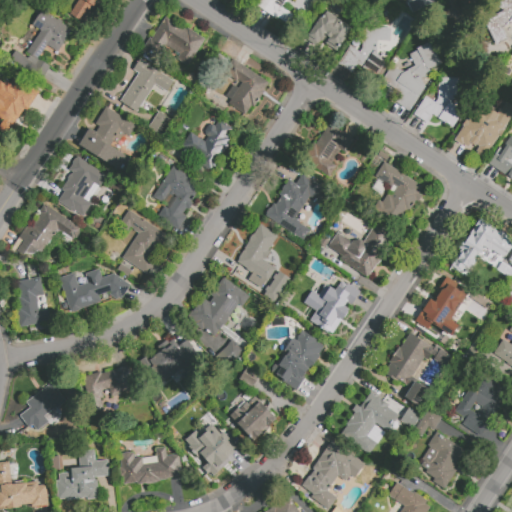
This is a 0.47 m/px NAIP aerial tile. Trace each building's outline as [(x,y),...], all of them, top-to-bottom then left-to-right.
[(70,14),(79,0),(99,0),(84,23),(70,14)] [(258,6),(261,0),(288,0),(283,8),(294,15),(287,25),(276,18),(275,19),(261,9),(261,8),(258,6)] [(437,0),(413,13),(406,1),(408,0),(437,0)] [(470,0),(465,3),(470,14),(448,24),(442,12),(451,8),(447,0),(470,0)] [(511,22),(502,26),(508,40),(495,45),(484,19),(503,11),(495,5),(498,0),(511,0),(511,22)] [(42,10),(56,19),(57,18),(64,23),(63,24),(72,30),(57,52),(47,44),(38,58),(50,66),(42,80),(10,59),(16,51),(28,58),(30,55),(26,52),(40,31),(32,25),(42,10)] [(309,36),(320,17),(322,18),(326,12),(350,27),(345,35),(346,36),(342,44),(340,42),(338,45),(340,46),(336,53),(309,36)] [(142,50),(150,38),(151,39),(166,17),(186,31),(188,28),(205,40),(187,66),(176,59),(180,53),(163,42),(153,58),(142,50)] [(377,40),(376,52),(385,63),(377,76),(357,64),(352,72),(339,63),(350,45),(360,51),(362,47),(363,26),(390,27),(390,41),(377,40)] [(421,79),(425,87),(409,111),(389,98),(395,89),(387,84),(385,80),(385,76),(390,66),(404,71),(415,66),(409,54),(418,50),(417,49),(431,42),(441,63),(431,68),(434,73),(421,79)] [(232,57),(270,84),(253,109),(250,107),(244,115),(228,104),(231,100),(226,96),(236,81),(222,72),(232,57)] [(139,73),(132,69),(139,59),(173,82),(166,92),(155,85),(135,114),(119,103),(139,73)] [(438,119),(432,128),(412,115),(426,96),(436,103),(438,99),(439,77),(462,78),(462,91),(453,91),(452,101),(456,106),(464,113),(453,129),(438,119)] [(0,81),(4,84),(6,81),(14,86),(19,78),(39,92),(27,111),(25,110),(7,136),(0,131),(0,124),(3,120),(0,118),(0,81)] [(511,105),(511,116),(484,158),(475,152),(479,147),(476,145),(475,147),(471,144),(467,149),(462,145),(461,146),(454,141),(464,126),(462,125),(465,119),(468,120),(480,102),(497,113),(503,103),(505,104),(506,102),(511,105)] [(95,124),(105,107),(135,126),(129,136),(123,133),(115,148),(132,159),(123,173),(78,143),(88,127),(95,131),(98,126),(95,124)] [(149,126),(159,111),(169,118),(159,133),(149,126)] [(214,127),(219,120),(233,128),(225,142),(230,145),(213,172),(197,162),(200,157),(182,145),(190,133),(205,142),(208,137),(207,137),(206,135),(205,133),(205,130),(206,128),(208,126),(210,125),(213,126),(214,127)] [(330,123),(354,139),(345,153),(340,149),(331,163),(336,166),(329,176),(302,159),(313,142),(316,144),(330,123)] [(511,178),(489,163),(499,147),(502,149),(510,136),(511,137),(511,178)] [(78,156),(106,176),(99,187),(92,183),(82,197),(92,204),(83,216),(72,208),(70,210),(58,202),(65,192),(61,189),(73,172),(69,169),(78,156)] [(384,162),(423,187),(419,193),(422,196),(419,201),(417,200),(409,212),(407,211),(398,225),(373,209),(379,201),(382,203),(392,188),(375,177),(384,162)] [(153,198),(173,166),(201,184),(190,202),(192,203),(188,210),(186,208),(183,214),(187,216),(179,228),(158,214),(164,205),(153,198)] [(302,174),(323,187),(315,199),(309,196),(295,219),(300,222),(299,223),(310,230),(303,241),(264,216),(269,208),(270,208),(273,204),(275,205),(281,196),(279,195),(283,189),(282,188),(284,185),(285,186),(289,180),(296,184),(302,174)] [(47,206),(81,229),(74,240),(58,229),(42,253),(30,245),(24,255),(17,251),(12,247),(19,238),(27,225),(32,228),(37,220),(34,219),(36,216),(39,218),(42,214),(39,212),(44,206),(46,207),(47,206)] [(123,258),(139,232),(130,226),(126,232),(118,227),(128,211),(160,230),(144,255),(153,260),(145,272),(123,258)] [(479,218),(496,228),(494,231),(497,233),(499,231),(511,239),(511,242),(511,244),(511,245),(503,259),(484,247),(481,253),(478,252),(468,267),(465,265),(461,273),(450,266),(456,258),(462,249),(466,251),(469,246),(465,243),(471,233),(470,233),(479,218)] [(260,223),(278,234),(262,259),(278,270),(269,284),(265,281),(261,288),(248,280),(252,273),(235,262),(260,223)] [(329,247),(339,233),(351,242),(360,240),(364,242),(375,224),(394,237),(367,278),(338,259),(341,255),(329,247)] [(120,263),(116,269),(128,277),(131,270),(120,263)] [(58,278),(74,273),(79,286),(88,283),(85,274),(98,269),(101,277),(113,273),(131,285),(121,299),(118,297),(116,300),(108,294),(110,292),(99,294),(101,302),(70,313),(58,278)] [(279,271),(290,278),(274,302),(263,295),(279,271)] [(468,293),(451,319),(460,325),(456,331),(452,336),(432,323),(429,326),(427,329),(415,321),(431,299),(435,301),(438,297),(436,295),(435,294),(438,289),(440,285),(446,276),(468,293)] [(39,277),(44,295),(36,297),(39,312),(47,310),(50,322),(19,327),(16,310),(19,309),(17,298),(20,297),(17,281),(39,277)] [(223,277),(250,296),(242,307),(238,304),(227,319),(228,320),(215,337),(188,317),(202,298),(209,303),(213,297),(209,294),(223,277)] [(304,303),(312,291),(318,294),(325,285),(330,287),(336,291),(342,281),(347,284),(348,283),(360,291),(351,305),(346,302),(343,306),(348,309),(332,334),(328,331),(328,333),(319,328),(320,327),(310,321),(317,311),(304,303)] [(511,367),(493,355),(503,340),(511,345),(511,343),(511,332),(508,330),(511,324),(511,367)] [(277,375),(273,372),(272,367),(274,365),(275,363),(283,351),(287,354),(290,350),(286,348),(293,337),(297,340),(302,331),(316,340),(316,341),(324,346),(319,354),(321,355),(310,372),(308,371),(304,377),(305,378),(297,391),(282,381),(283,379),(277,375)] [(410,333),(435,348),(427,361),(423,358),(407,385),(398,380),(397,382),(384,374),(391,363),(389,362),(398,347),(400,348),(410,333)] [(489,345),(479,361),(466,354),(477,337),(489,345)] [(140,367),(155,357),(154,355),(165,348),(166,350),(172,345),(177,352),(180,350),(186,358),(181,361),(185,367),(155,387),(140,367)] [(441,348),(434,358),(450,370),(458,359),(441,348)] [(81,377),(100,371),(101,373),(127,365),(134,390),(110,397),(108,389),(101,390),(103,397),(99,398),(103,409),(82,416),(76,396),(86,393),(81,377)] [(247,366),(261,375),(250,391),(236,382),(247,366)] [(461,424),(464,418),(455,412),(471,387),(474,389),(483,375),(507,391),(499,403),(501,404),(495,415),(494,414),(488,424),(487,424),(480,436),(461,424)] [(415,381),(428,389),(418,406),(405,397),(415,381)] [(25,402),(51,383),(65,402),(56,409),(55,408),(44,416),(48,423),(37,431),(32,425),(28,428),(19,416),(30,408),(25,402)] [(341,434),(347,426),(345,424),(354,413),(351,411),(356,405),(360,408),(371,394),(380,401),(381,400),(390,406),(388,408),(398,416),(369,455),(341,434)] [(255,397),(276,419),(252,441),(231,419),(255,397)] [(408,407),(400,420),(413,428),(421,416),(408,407)] [(428,408),(442,417),(433,430),(429,427),(422,438),(412,431),(428,408)] [(237,448),(222,432),(218,435),(214,431),(211,434),(207,430),(200,436),(195,431),(184,439),(189,446),(187,447),(197,458),(200,456),(207,463),(202,467),(207,474),(209,472),(213,476),(229,462),(227,458),(237,448)] [(432,482),(434,478),(425,472),(427,470),(420,465),(423,460),(422,459),(430,447),(427,445),(436,432),(465,452),(453,469),(456,471),(444,490),(432,482)] [(333,441),(365,465),(354,480),(349,477),(345,482),(338,476),(327,491),(337,499),(328,510),(311,497),(313,494),(301,486),(308,476),(309,476),(314,471),(311,469),(331,442),(332,443),(333,441)] [(166,456),(179,455),(182,478),(159,480),(159,483),(139,485),(138,483),(123,484),(119,454),(133,453),(134,458),(142,457),(143,459),(157,457),(155,448),(165,447),(166,456)] [(67,499),(58,500),(56,481),(59,481),(59,474),(69,473),(70,477),(72,476),(71,469),(80,468),(78,452),(94,450),(95,461),(108,460),(110,476),(95,478),(95,480),(98,480),(98,488),(96,488),(97,499),(87,500),(86,497),(83,498),(83,501),(67,503),(67,499)] [(0,462),(9,462),(11,485),(38,482),(38,486),(46,485),(48,507),(31,508),(30,505),(19,505),(19,508),(0,508),(0,462)] [(389,473),(395,464),(408,472),(402,481),(389,473)] [(388,496),(397,483),(413,493),(414,492),(427,502),(426,504),(430,507),(426,511),(399,511),(404,506),(388,496)] [(289,498),(298,511),(265,511),(275,505),(276,506),(289,498)]
